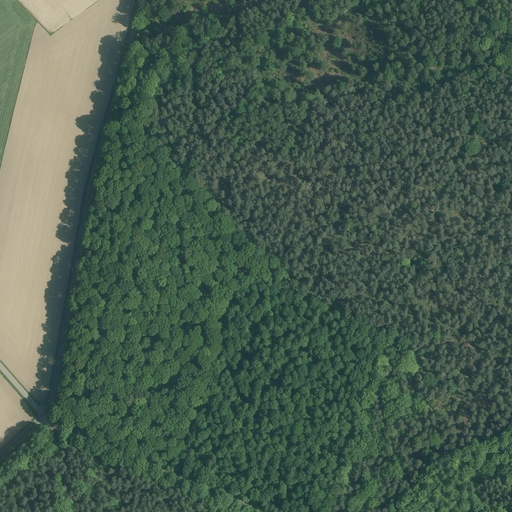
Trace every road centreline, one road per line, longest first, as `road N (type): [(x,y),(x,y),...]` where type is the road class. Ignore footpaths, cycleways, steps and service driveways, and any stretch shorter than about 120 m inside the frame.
road 1 (unclassified): [(142,0),(42,414)]
road 2 (track): [(254,250),(172,473)]
road 3 (track): [(268,511),(56,427)]
road 4 (track): [(511,426),(436,462),(388,511)]
